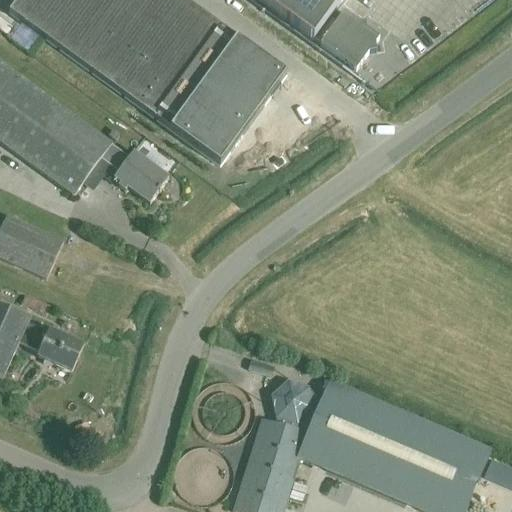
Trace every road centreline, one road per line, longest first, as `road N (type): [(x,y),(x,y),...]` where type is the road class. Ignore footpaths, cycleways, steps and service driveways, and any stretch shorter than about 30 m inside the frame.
road 1 (unclassified): [(118,494),(143,474),(176,349),(219,281),(511,60)]
road 2 (unclassified): [(118,494),(93,494),(0,452)]
